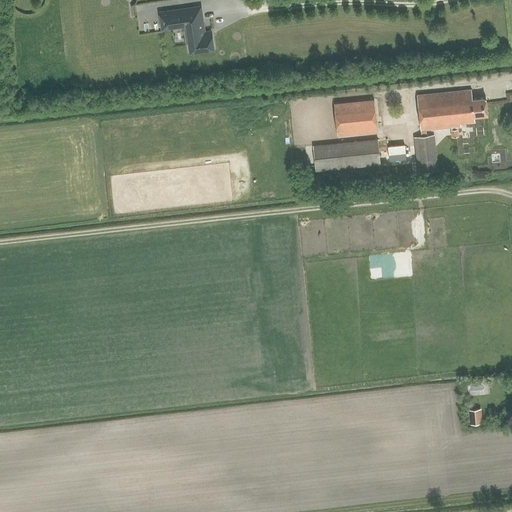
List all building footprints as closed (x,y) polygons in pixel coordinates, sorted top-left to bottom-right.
[(200,8),(161,13),(163,28),(187,25),(189,43),(191,43),(193,51),(213,48),(211,34),(204,35),(200,8)] [(451,128),(458,127),(461,127),(460,123),(475,122),(474,117),(488,115),(486,98),(473,99),(472,90),(417,95),(421,131),(426,130),(451,127),(451,128)] [(333,104),(337,136),(378,132),(374,99),(333,104)] [(426,130),(421,131),(421,137),(414,137),(418,173),(438,171),(434,135),(427,136),(426,130)] [(313,146),(315,172),(380,165),(378,140),(313,146)] [(388,147),(389,160),(406,159),(404,145),(388,147)] [(478,409),(469,410),(470,424),(479,423),(478,409)]
